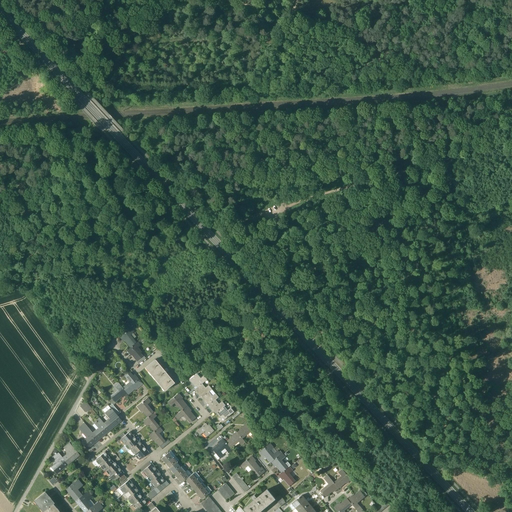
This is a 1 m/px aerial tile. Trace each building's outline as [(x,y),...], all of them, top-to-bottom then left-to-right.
[(317,19),(327,19),(327,9),(317,9),(317,19)] [(132,326),(127,319),(122,327),(126,332),(130,328),(132,326)] [(130,328),(126,332),(120,337),(122,340),(123,339),(130,348),(136,343),(129,335),(133,332),(132,331),(134,329),(132,326),(130,328)] [(130,348),(127,351),(129,354),(130,353),(137,361),(143,357),(142,357),(136,349),(140,346),(137,342),(136,343),(130,348)] [(155,360),(145,368),(164,391),(174,383),(165,373),(168,371),(166,368),(163,371),(155,360)] [(142,384),(134,374),(132,376),(140,385),(142,384)] [(201,379),(197,375),(190,381),(195,387),(196,386),(197,388),(202,384),(207,380),(204,376),(201,379)] [(132,384),(128,388),(127,386),(123,389),(127,394),(128,395),(137,387),(137,388),(140,386),(140,385),(132,376),(128,379),(132,384)] [(115,395),(113,394),(110,397),(114,402),(123,395),(124,396),(127,394),(123,389),(118,383),(115,387),(119,392),(115,395)] [(206,389),(202,384),(197,388),(194,390),(199,397),(201,396),(202,398),(209,392),(212,390),(209,386),(206,389)] [(202,398),(201,399),(206,405),(207,404),(209,406),(216,400),(219,398),(215,394),(212,397),(209,392),(202,398)] [(178,394),(168,402),(171,406),(175,403),(181,411),(187,406),(180,397),(181,397),(178,394)] [(147,398),(137,407),(140,409),(148,417),(153,413),(150,409),(149,410),(145,406),(150,402),(147,398)] [(209,406),(208,407),(213,413),(214,412),(216,414),(224,407),(225,406),(222,402),(219,405),(216,400),(209,406)] [(86,402),(81,406),(85,411),(90,407),(86,402)] [(109,407),(111,409),(117,416),(119,413),(112,404),(109,407)] [(108,405),(103,410),(102,411),(105,414),(106,413),(108,411),(108,410),(109,410),(109,409),(110,409),(111,409),(109,407),(108,405)] [(181,411),(177,415),(180,418),(184,415),(190,423),(195,418),(188,410),(189,409),(187,406),(181,411)] [(224,407),(216,413),(221,419),(223,418),(224,420),(234,412),(231,409),(228,411),(224,407)] [(117,416),(111,409),(110,409),(109,409),(109,410),(108,410),(108,411),(106,413),(111,418),(104,424),(109,430),(117,424),(116,423),(120,420),(117,416)] [(155,425),(151,421),(156,417),(153,413),(148,417),(143,421),(146,424),(147,423),(153,432),(159,427),(156,424),(155,425)] [(99,427),(92,433),(97,439),(98,440),(105,434),(104,433),(109,430),(104,424),(99,418),(95,422),(99,427)] [(246,426),(238,434),(242,439),(245,436),(244,435),(249,431),(253,436),(256,433),(248,423),(245,426),(246,426)] [(207,426),(206,424),(196,432),(199,436),(202,433),(206,438),(213,431),(208,425),(207,426)] [(161,440),(157,435),(162,431),(159,427),(153,432),(149,436),(152,439),(152,438),(159,446),(164,443),(165,442),(162,439),(161,440)] [(83,432),(88,437),(81,443),(86,449),(94,443),(93,443),(97,439),(92,433),(88,428),(83,432)] [(125,435),(121,439),(125,445),(133,438),(131,435),(131,434),(131,433),(130,433),(129,432),(125,435)] [(234,436),(226,443),(231,448),(234,445),(233,444),(237,441),(241,445),(245,442),(242,439),(238,434),(237,432),(234,435),(234,436)] [(134,438),(133,438),(125,445),(130,450),(131,449),(138,444),(135,441),(136,440),(135,439),(135,438),(134,438)] [(218,444),(212,449),(220,458),(223,455),(220,452),(224,448),(227,452),(231,449),(231,448),(226,443),(223,439),(218,443),(218,444)] [(69,452),(62,458),(67,464),(68,465),(75,459),(74,458),(79,454),(72,446),(69,443),(64,447),(69,452)] [(138,444),(131,449),(135,455),(143,448),(141,445),(141,444),(140,443),(139,443),(138,444)] [(272,457),(268,452),(273,448),(270,444),(260,452),(263,456),(263,455),(270,463),(272,462),(276,459),(273,456),(272,457)] [(143,448),(135,455),(140,460),(148,454),(145,451),(146,450),(145,449),(144,448),(143,448)] [(62,458),(58,453),(53,457),(57,462),(51,467),(56,474),(63,468),(67,464),(62,458)] [(104,453),(103,453),(96,460),(100,465),(108,459),(106,456),(106,455),(106,454),(105,454),(105,453),(104,453)] [(172,459),(168,454),(161,460),(165,464),(172,459)] [(283,467),(280,462),(285,458),(281,454),(276,459),(272,462),(274,465),(275,464),(282,473),(287,469),(285,465),(283,467)] [(260,469),(255,462),(255,461),(251,456),(241,465),(245,469),(247,466),(251,470),(252,470),(254,473),(251,476),(255,481),(265,472),(261,468),(260,469)] [(109,459),(108,459),(100,465),(105,471),(106,470),(113,464),(110,461),(110,460),(110,459),(109,459)] [(172,459),(165,464),(169,469),(176,464),(172,459)] [(113,464),(106,470),(110,475),(118,469),(116,466),(116,465),(116,464),(115,464),(115,463),(114,463),(113,464)] [(180,468),(176,464),(169,469),(173,474),(180,468)] [(153,468),(150,465),(143,471),(147,477),(155,470),(155,469),(155,468),(154,468),(153,468)] [(291,480),(287,476),(292,471),(289,467),(287,469),(282,473),(279,476),(282,479),(283,478),(290,486),(295,482),(292,479),(291,480)] [(180,468),(173,474),(177,479),(184,473),(180,468)] [(118,469),(110,475),(115,481),(120,477),(123,474),(120,471),(120,470),(120,469),(119,469),(118,469)] [(155,470),(147,477),(152,482),(158,477),(160,476),(160,475),(160,474),(159,474),(159,473),(158,473),(157,473),(155,470)] [(337,481),(334,483),(338,488),(339,489),(347,482),(348,483),(351,480),(342,470),(339,474),(343,479),(339,482),(337,481)] [(188,478),(184,473),(177,479),(181,484),(185,480),(188,478)] [(196,480),(192,475),(188,478),(185,480),(189,485),(196,480)] [(152,482),(151,483),(155,489),(160,484),(163,482),(163,481),(163,480),(162,480),(161,479),(161,480),(158,477),(152,482)] [(326,490),(325,489),(321,491),(326,497),(334,490),(335,491),(338,488),(334,483),(330,478),(326,481),(330,486),(326,490)] [(77,480),(66,489),(70,493),(69,494),(75,501),(76,501),(82,496),(76,489),(81,484),(77,480)] [(200,484),(196,480),(189,485),(193,490),(200,484)] [(128,481),(120,488),(125,493),(132,487),(133,486),(132,485),(131,484),(130,484),(128,481)] [(204,489),(200,484),(193,490),(197,495),(204,489)] [(135,490),(132,487),(125,493),(129,499),(136,493),(137,492),(137,491),(137,490),(136,490),(135,490)] [(204,489),(197,495),(201,500),(208,494),(204,489)] [(82,496),(76,501),(80,505),(79,506),(83,511),(85,511),(87,511),(91,507),(86,500),(91,496),(87,491),(82,496)] [(255,502),(245,510),(245,511),(260,511),(275,500),(268,491),(257,500),(254,497),(252,498),(255,502)] [(360,492),(352,499),(351,498),(348,500),(352,505),(356,510),(360,507),(356,502),(360,498),(361,500),(365,497),(360,492)] [(45,493),(35,501),(43,511),(52,504),(53,503),(45,493)] [(129,499),(128,499),(133,505),(140,498),(140,497),(140,496),(139,496),(138,496),(136,493),(129,499)] [(285,503),(279,496),(275,500),(281,507),(285,503)] [(302,496),(292,504),(296,508),(305,500),(302,496)] [(140,498),(133,505),(137,510),(145,504),(145,503),(145,502),(144,502),(144,501),(143,501),(142,501),(140,498)] [(348,500),(347,499),(339,506),(338,505),(335,508),(338,511),(344,511),(343,510),(347,506),(348,507),(352,505),(348,500)] [(305,500),(296,508),(299,511),(309,504),(305,500)] [(91,507),(87,511),(97,511),(96,511),(102,507),(98,502),(91,507)]
